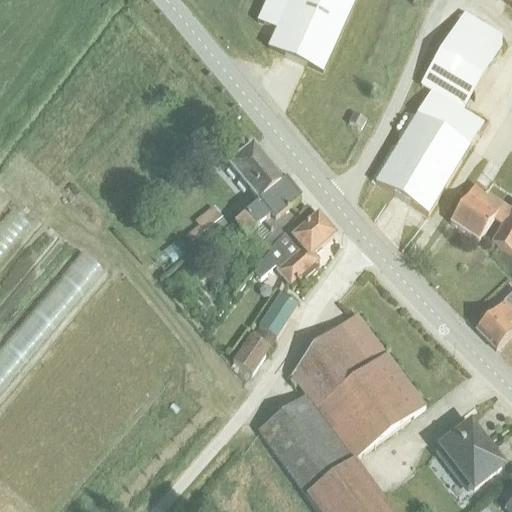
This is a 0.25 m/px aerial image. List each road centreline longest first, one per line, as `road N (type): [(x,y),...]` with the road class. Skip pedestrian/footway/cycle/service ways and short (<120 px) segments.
road 1 (unclassified): [(368,245),(252,403),(158,511)]
road 2 (secondary): [(335,206),(163,0)]
road 3 (unclassified): [(443,0),(362,171),(335,206)]
road 4 (secondary): [(511,392),(368,245)]
